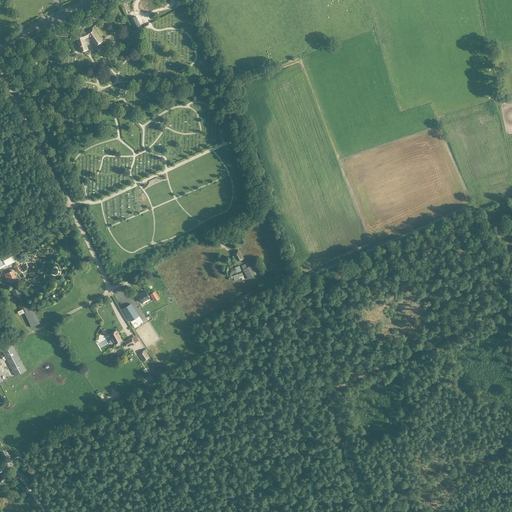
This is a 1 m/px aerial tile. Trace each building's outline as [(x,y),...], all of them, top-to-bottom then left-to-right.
[(135,30),(141,27),(136,16),(130,19),(135,30)] [(75,36),(78,46),(80,52),(88,50),(85,43),(91,40),(95,46),(102,42),(92,28),(86,32),(83,34),(75,36)] [(234,253),(235,255),(232,256),(233,259),(236,257),(238,261),(244,258),(239,250),(234,253)] [(2,256),(0,256),(0,269),(13,263),(11,259),(16,256),(14,251),(2,257),(2,256)] [(243,270),(248,279),(257,274),(253,265),(247,268),(243,270)] [(17,280),(12,271),(11,269),(9,270),(10,272),(5,274),(7,279),(10,278),(12,282),(17,280)] [(33,308),(32,309),(21,286),(12,290),(23,314),(25,313),(32,327),(40,323),(33,308)] [(142,302),(147,299),(149,298),(146,291),(138,295),(142,302)] [(155,301),(156,301),(158,300),(158,299),(159,299),(154,292),(150,295),(155,301)] [(131,304),(123,309),(130,321),(139,316),(131,304)] [(122,340),(120,337),(116,331),(109,334),(115,344),(120,341),(121,342),(124,344),(125,344),(124,342),(122,341),(122,340)] [(132,338),(124,342),(125,344),(127,347),(132,345),(132,346),(135,344),(132,338)] [(15,376),(26,371),(13,345),(2,350),(15,376)] [(149,357),(144,350),(138,354),(143,361),(149,357)] [(151,374),(154,379),(157,377),(158,378),(162,376),(162,377),(164,375),(160,369),(158,370),(158,369),(151,374)]
